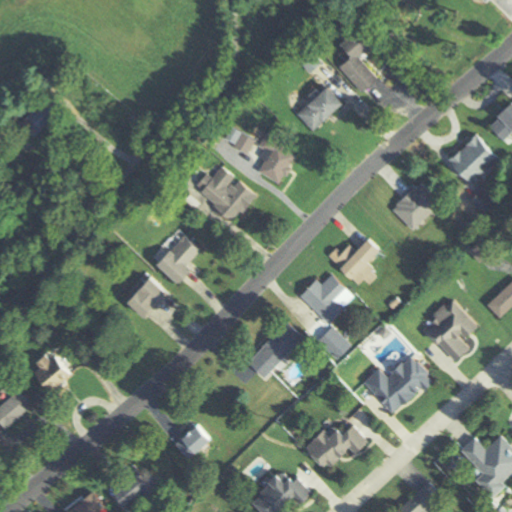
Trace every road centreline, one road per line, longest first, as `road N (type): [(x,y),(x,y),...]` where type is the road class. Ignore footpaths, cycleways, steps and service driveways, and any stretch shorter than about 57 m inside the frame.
road 1 (residential): [(1,511),(160,379),(370,165),(511,43)]
road 2 (residential): [(340,511),(511,353)]
